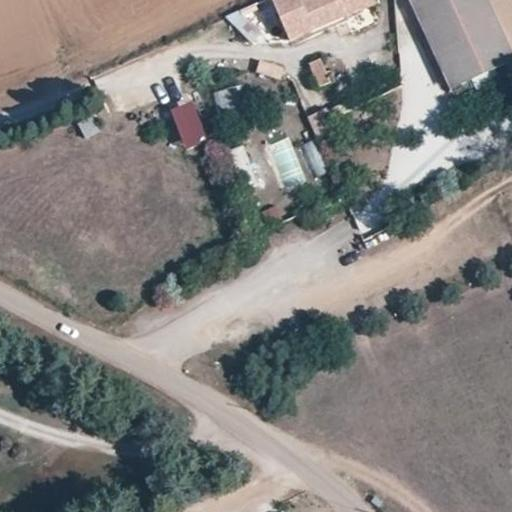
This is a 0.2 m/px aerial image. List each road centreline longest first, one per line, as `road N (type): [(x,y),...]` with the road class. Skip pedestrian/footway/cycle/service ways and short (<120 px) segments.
road 1 (unknown): [(143,371),(340,239),(380,198),(418,116),(396,59)]
road 2 (tertiary): [(360,511),(260,435),(0,293)]
road 3 (unknown): [(236,422),(156,461),(120,466),(0,450)]
road 4 (unknown): [(0,109),(131,52)]
